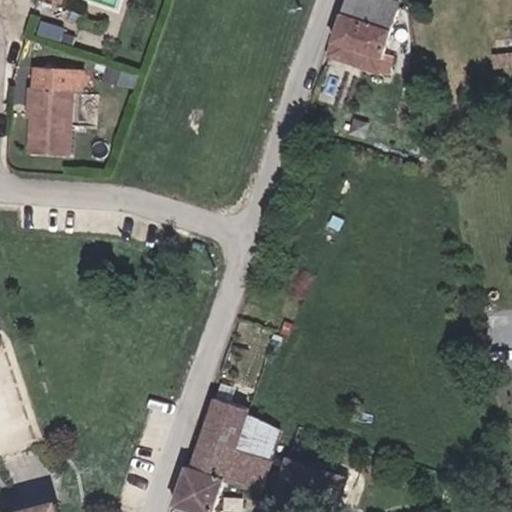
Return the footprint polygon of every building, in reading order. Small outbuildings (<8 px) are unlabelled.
[(350,2),(328,67),(377,84),(399,19),(350,2)] [(31,41),(23,127),(64,130),(69,68),(79,70),(80,45),(31,41)] [(208,425),(241,436),(253,399),(220,388),(208,425)] [(266,445),(270,432),(274,416),(264,403),(253,399),(241,436),(266,445)] [(208,425),(195,460),(229,471),(241,436),(208,425)] [(241,436),(229,471),(263,482),(275,448),(266,445),(241,436)] [(353,469),(289,449),(278,487),(341,508),(353,469)] [(190,458),(176,497),(216,507),(229,471),(195,460),(190,458)] [(19,511),(67,511),(64,499),(19,511)]
